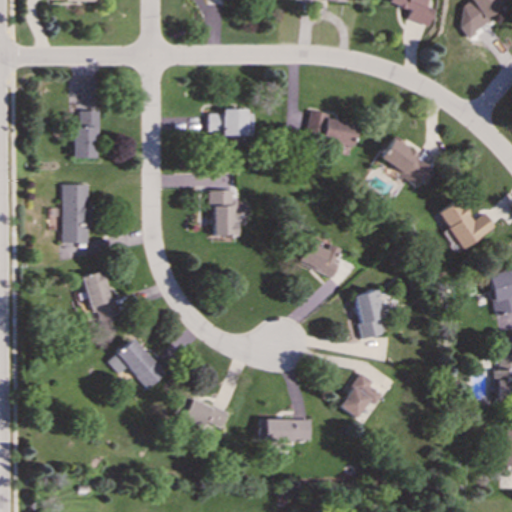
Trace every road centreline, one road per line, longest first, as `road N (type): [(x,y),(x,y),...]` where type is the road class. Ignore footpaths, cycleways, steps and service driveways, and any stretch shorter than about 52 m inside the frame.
road 1 (residential): [(0,59),(269,55),(363,64),(458,111),(511,162)]
road 2 (residential): [(150,58),(154,245),(166,281),(208,336),(239,349),(278,345)]
road 3 (secondary): [(0,511),(0,373)]
